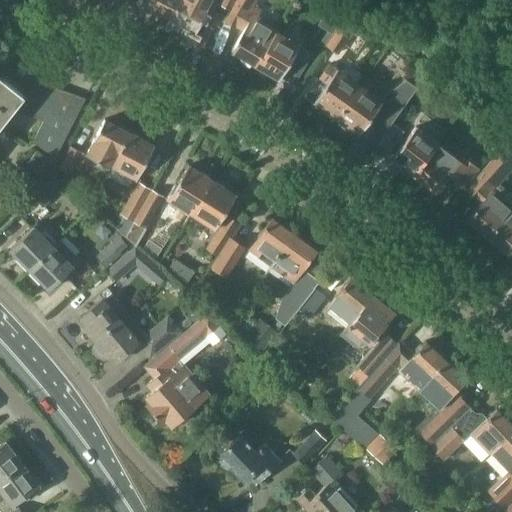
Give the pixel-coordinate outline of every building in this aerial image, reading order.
[(148,0),(146,5),(171,18),(180,0),(148,0)] [(180,0),(171,18),(196,31),(206,11),(210,13),(217,0),(180,0)] [(221,0),(220,4),(231,10),(235,0),(221,0)] [(231,50),(255,65),(267,45),(275,31),(255,19),(261,10),(252,5),(254,0),(235,0),(231,10),(225,21),(235,27),(235,26),(243,30),(231,50)] [(325,44),(339,53),(359,24),(345,15),(325,44)] [(295,42),(303,47),(311,34),(303,29),(295,42)] [(267,45),(255,65),(279,79),(281,76),(293,83),(311,53),(275,31),(267,45)] [(313,101),(336,117),(360,84),(329,62),(319,76),(327,82),(313,101)] [(0,76),(0,120),(2,122),(24,95),(0,76)] [(360,84),(336,117),(358,133),(372,115),(388,127),(416,87),(405,78),(379,97),(360,84)] [(36,109),(46,84),(35,80),(23,112),(44,120),(33,141),(55,157),(72,123),(63,119),(73,94),(69,92),(59,117),(48,113),(36,109)] [(58,88),(46,84),(36,109),(48,113),(58,88)] [(69,92),(58,88),(48,113),(59,117),(69,92)] [(85,98),(73,94),(63,119),(72,123),(85,98)] [(460,109),(450,100),(442,109),(452,117),(460,109)] [(114,161),(129,131),(105,118),(86,154),(70,145),(59,167),(71,173),(74,168),(82,172),(90,156),(111,167),(112,165),(114,161)] [(417,126),(391,158),(413,175),(438,143),(417,126)] [(114,161),(111,167),(135,180),(154,144),(129,131),(114,161)] [(438,143),(413,175),(435,192),(447,176),(463,189),(480,167),(462,154),(459,158),(438,143)] [(511,193),(500,183),(511,168),(511,153),(502,144),(481,168),(463,189),(479,203),(466,218),(488,237),(511,209),(511,193)] [(26,164),(41,175),(51,161),(36,150),(26,164)] [(166,198),(191,213),(212,179),(189,165),(177,184),(175,183),(166,198)] [(33,197),(42,206),(65,185),(56,175),(33,197)] [(212,179),(191,213),(205,222),(215,227),(222,214),(235,194),(212,179)] [(121,213),(134,221),(152,189),(138,182),(121,213)] [(152,189),(134,221),(145,227),(162,196),(152,189)] [(511,209),(488,237),(508,255),(511,250),(511,209)] [(205,248),(217,256),(239,222),(227,214),(205,248)] [(249,248),(271,264),(293,232),(272,217),(249,248)] [(10,248),(30,268),(53,246),(33,226),(10,248)] [(293,232),(271,264),(294,281),(317,249),(293,232)] [(211,267),(226,277),(245,246),(230,237),(211,267)] [(53,246),(30,268),(49,288),(72,266),(71,265),(78,259),(59,239),(53,246)] [(95,255),(105,266),(121,252),(111,242),(95,255)] [(106,269),(116,281),(142,259),(132,248),(106,269)] [(328,305),(349,322),(371,293),(350,277),(328,305)] [(294,313),(298,308),(315,287),(303,278),(283,304),(294,313)] [(309,317),(325,296),(315,287),(298,308),(309,317)] [(83,327),(94,341),(120,319),(110,307),(118,301),(111,292),(104,298),(103,297),(79,317),(86,324),(83,327)] [(349,379),(357,387),(387,353),(397,342),(380,328),(394,312),(371,293),(349,322),(351,324),(347,325),(340,333),(355,346),(363,344),(365,342),(374,350),(349,379)] [(96,343),(93,346),(100,355),(104,352),(106,355),(109,352),(116,361),(139,341),(150,355),(169,340),(191,322),(187,317),(177,325),(176,323),(170,316),(165,316),(145,333),(128,313),(120,319),(94,341),(96,343)] [(147,408),(163,426),(168,422),(173,428),(197,408),(196,408),(209,397),(184,366),(211,343),(214,346),(227,335),(209,314),(148,365),(158,377),(148,385),(154,392),(147,398),(152,404),(147,408)] [(387,353),(357,387),(330,419),(363,447),(376,433),(355,415),(370,398),(397,367),(399,369),(398,370),(418,388),(445,359),(426,341),(415,352),(400,339),(397,342),(387,353)] [(466,379),(445,359),(418,388),(437,406),(434,409),(438,413),(423,428),(434,440),(469,406),(458,394),(456,397),(452,394),(466,379)] [(490,453),(491,452),(511,431),(511,424),(496,408),(486,418),(481,413),(474,413),(469,408),(433,442),(445,455),(463,439),(464,440),(471,433),(490,453)] [(292,453),(303,463),(327,439),(315,428),(292,453)] [(488,491),(502,506),(511,496),(511,431),(491,452),(509,471),(488,491)] [(385,461),(388,464),(394,459),(389,455),(396,448),(378,432),(365,447),(382,463),(385,461)] [(239,434),(219,454),(222,457),(219,460),(227,467),(230,465),(244,479),(248,475),(255,482),(279,459),(263,443),(255,451),(239,434)] [(0,478),(21,463),(4,441),(0,443),(0,478)] [(308,488),(297,498),(309,511),(365,511),(334,478),(343,470),(324,454),(308,469),(324,486),(314,495),(308,488)] [(21,463),(0,478),(0,509),(2,511),(21,511),(18,508),(17,509),(13,504),(38,485),(21,463)]
